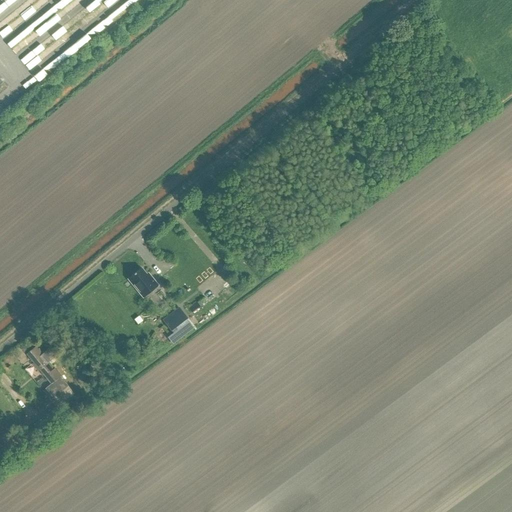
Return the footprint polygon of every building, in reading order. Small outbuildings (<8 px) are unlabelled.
[(0,0),(0,37),(0,38),(24,21),(19,14),(30,6),(34,12),(49,0),(6,0),(5,1),(4,0),(0,0)] [(73,0),(59,0),(13,36),(18,43),(12,47),(29,69),(54,50),(48,43),(82,17),(78,11),(72,16),(68,12),(77,5),(73,0)] [(71,51),(138,0),(92,0),(82,8),(88,16),(74,26),(81,36),(68,46),(71,51)] [(41,79),(66,57),(61,52),(36,73),(41,79)] [(151,280),(141,268),(135,273),(135,272),(134,274),(128,279),(143,297),(158,285),(152,278),(151,280)] [(184,314),(169,326),(175,334),(190,322),(184,314)] [(35,347),(27,354),(34,363),(33,364),(38,371),(40,370),(51,384),(43,391),(51,400),(52,398),(59,406),(73,393),(35,347)] [(56,408),(33,425),(43,437),(66,420),(56,408)]
